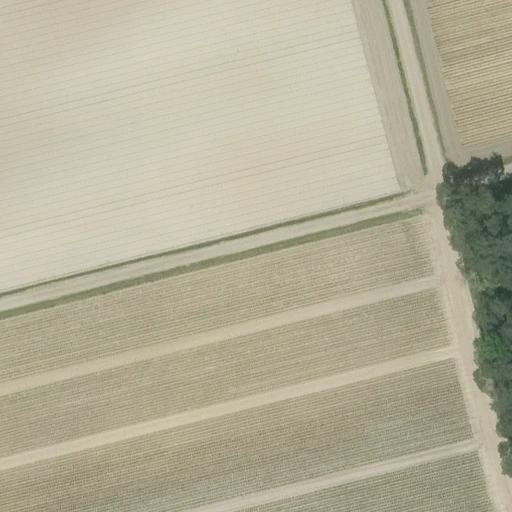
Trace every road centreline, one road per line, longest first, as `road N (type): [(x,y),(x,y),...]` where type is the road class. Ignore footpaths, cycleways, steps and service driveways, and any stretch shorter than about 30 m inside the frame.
road 1 (track): [(0,306),(442,195)]
road 2 (track): [(511,453),(442,195)]
road 3 (track): [(442,195),(393,0)]
